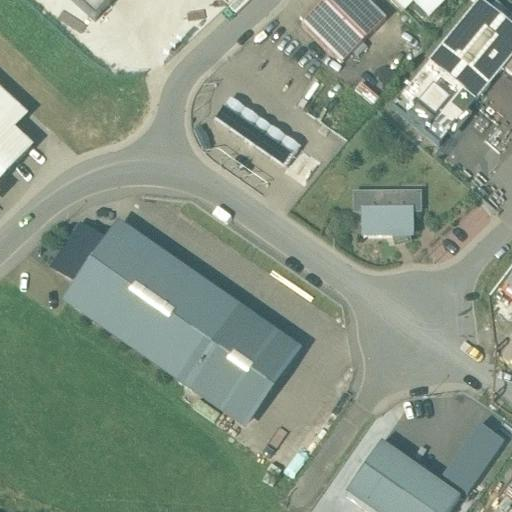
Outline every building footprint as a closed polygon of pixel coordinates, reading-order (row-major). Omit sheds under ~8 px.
[(113,0),(71,0),(94,21),(113,0)] [(363,0),(327,0),(322,5),(320,5),(313,12),(313,14),(301,26),(341,66),(386,22),(363,0)] [(413,3),(410,0),(390,0),(403,12),(413,3)] [(410,0),(413,3),(429,18),(446,0),(410,0)] [(511,59),(511,31),(479,4),(427,66),(475,105),(511,59)] [(0,93),(0,119),(13,132),(26,118),(0,93)] [(13,132),(0,119),(0,181),(31,148),(13,132)] [(263,138),(253,131),(245,142),(255,149),(263,138)] [(419,196),(354,196),(354,214),(363,214),(363,239),(394,238),(396,246),(406,243),(405,238),(410,238),(410,214),(419,214),(419,196)] [(52,269),(78,287),(106,248),(79,229),(52,269)] [(78,287),(69,300),(247,424),(293,359),(115,235),(106,248),(78,287)] [(511,277),(502,294),(511,299),(511,277)] [(511,365),(511,343),(502,359),(511,365)] [(465,422),(433,469),(467,492),(499,445),(465,422)] [(451,511),(460,501),(380,446),(345,497),(366,511),(451,511)] [(511,498),(511,466),(495,484),(511,498)]
